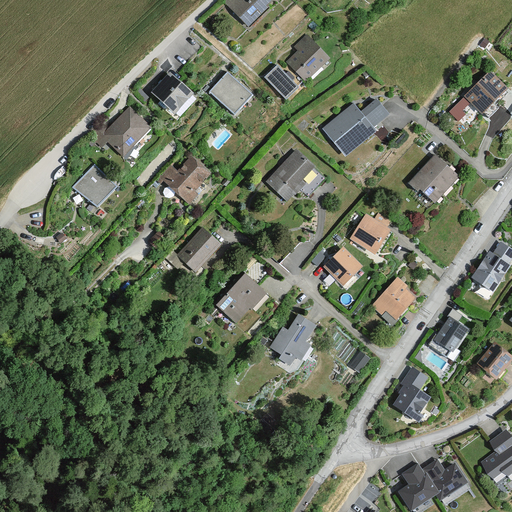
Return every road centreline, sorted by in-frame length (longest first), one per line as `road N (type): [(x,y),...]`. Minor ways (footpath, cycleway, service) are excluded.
road 1 (residential): [(511,188),(341,445)]
road 2 (residential): [(216,0),(38,171)]
road 3 (residential): [(511,398),(428,440),(359,450),(341,445)]
road 4 (track): [(147,234),(64,311),(0,329)]
